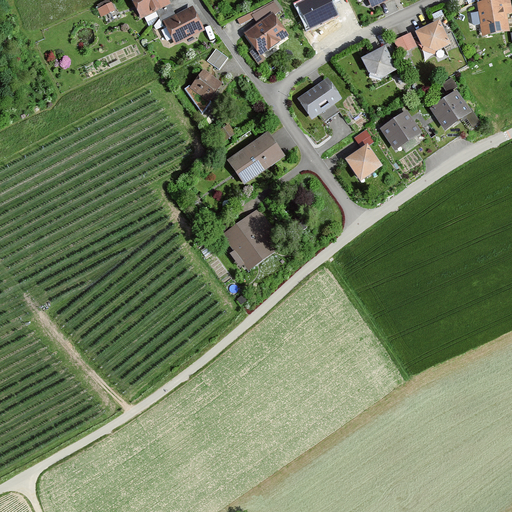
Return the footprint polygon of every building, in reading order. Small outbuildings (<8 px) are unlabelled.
[(109,0),(105,0),(96,4),(102,16),(114,10),(109,0)] [(132,0),(142,21),(174,6),(171,0),(132,0)] [(301,0),(294,3),(306,30),(338,16),(332,2),(336,0),(301,0)] [(369,0),(374,9),(394,0),(369,0)] [(484,37),(511,32),(511,29),(510,16),(511,15),(511,0),(482,0),(483,2),(479,3),(484,37)] [(177,48),(208,32),(196,8),(164,24),(177,48)] [(261,58),(292,37),(275,12),(245,33),(261,58)] [(430,57),(452,47),(442,23),(419,32),(430,57)] [(394,37),(400,52),(418,45),(412,30),(394,37)] [(374,82),(399,70),(388,47),(363,58),(374,82)] [(216,50),(207,62),(218,69),(227,58),(216,50)] [(203,73),(192,89),(209,101),(220,85),(203,73)] [(314,120),(345,100),(331,79),(300,99),(314,120)] [(445,132),(474,113),(459,91),(430,109),(445,132)] [(396,152),(424,134),(410,111),(382,129),(396,152)] [(246,185),(288,157),(271,131),(229,159),(246,185)] [(347,158),(361,181),(384,167),(370,144),(347,158)] [(285,247),(259,209),(221,235),(247,273),(285,247)]
